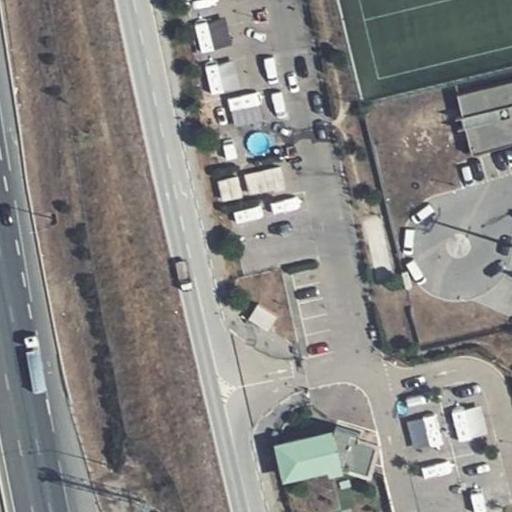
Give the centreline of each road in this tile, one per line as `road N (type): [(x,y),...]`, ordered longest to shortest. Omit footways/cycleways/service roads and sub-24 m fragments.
road 1 (unclassified): [(135,0),(252,511)]
road 2 (motorway): [(41,511),(0,298)]
